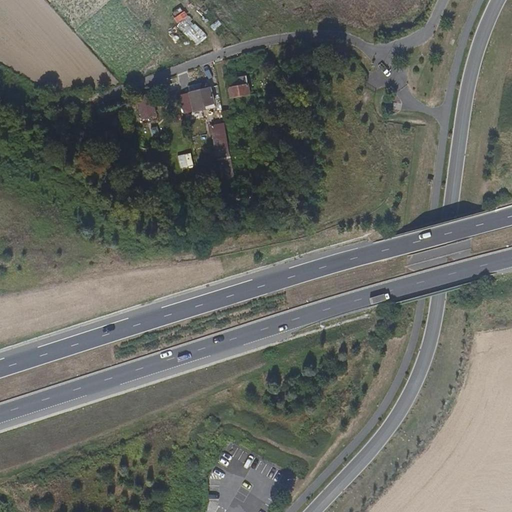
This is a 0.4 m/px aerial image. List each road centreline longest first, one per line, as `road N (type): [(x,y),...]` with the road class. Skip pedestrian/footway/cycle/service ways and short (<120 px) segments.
road 1 (tertiary): [(499,0),(463,112),(433,338),(381,440),(312,511)]
road 2 (trunk): [(0,413),(511,259)]
road 3 (trunk): [(511,216),(0,369)]
